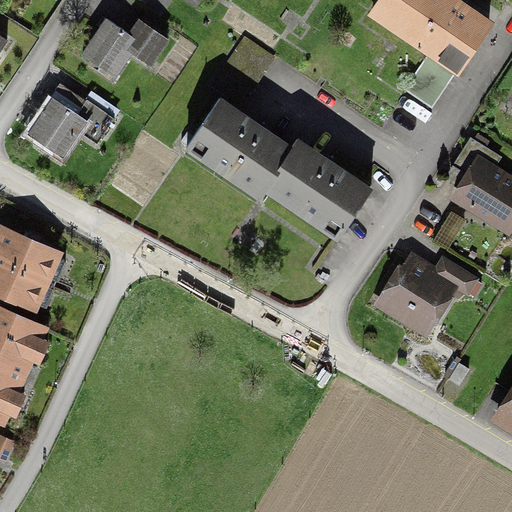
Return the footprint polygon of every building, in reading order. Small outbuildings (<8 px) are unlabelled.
[(490,15),(466,0),(379,0),(373,9),(459,64),(490,15)] [(131,34),(107,19),(84,56),(119,78),(135,52),(156,65),(172,41),(139,21),(131,34)] [(0,55),(9,42),(0,36),(0,55)] [(245,37),(213,85),(239,102),(271,55),(245,37)] [(57,99),(53,97),(29,135),(68,159),(84,133),(100,143),(114,120),(64,88),(57,99)] [(265,190),(292,148),(219,100),(187,147),(261,195),(265,190)] [(292,148),(265,190),(343,239),(379,183),(301,134),(292,148)] [(511,235),(511,174),(480,155),(451,200),(511,238),(511,235)] [(0,231),(0,258),(48,279),(60,250),(2,225),(0,231)] [(437,271),(409,254),(376,309),(430,342),(460,292),(469,298),(481,279),(445,257),(437,271)] [(48,279),(0,258),(0,306),(8,311),(14,298),(36,307),(48,279)] [(0,306),(0,418),(5,421),(45,326),(8,311),(0,306)] [(459,362),(448,378),(459,385),(469,368),(459,362)] [(511,399),(501,418),(511,424),(511,399)]
